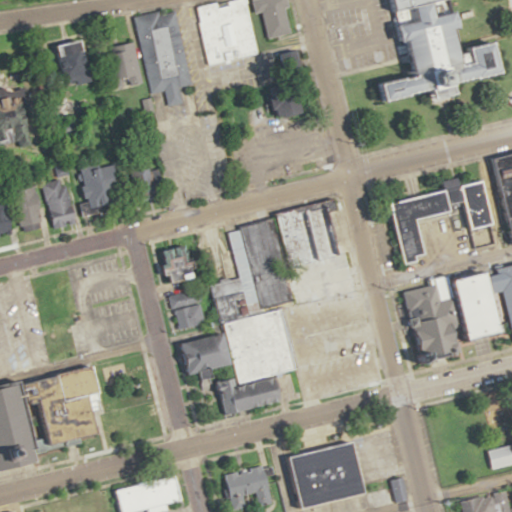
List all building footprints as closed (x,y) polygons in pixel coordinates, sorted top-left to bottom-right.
[(198,64),(257,52),(254,40),(281,34),(273,0),(226,0),(186,9),(198,64)] [(442,0),(371,0),(391,75),(356,83),(361,102),(480,72),(472,41),(454,45),(442,0)] [(168,9),(125,17),(139,94),(155,91),(158,106),(173,103),(170,87),(181,85),(168,9)] [(34,50),(49,82),(73,71),(58,39),(34,50)] [(131,83),(122,42),(92,49),(101,89),(131,83)] [(511,154),(494,158),(496,167),(481,170),(496,244),(511,241),(511,154)] [(117,163),(117,161),(67,170),(74,206),(129,196),(130,199),(149,196),(142,158),(117,163)] [(42,229),(65,223),(53,178),(30,184),(42,229)] [(377,202),(389,263),(410,259),(403,220),(452,210),(456,229),(478,225),(469,183),(377,202)] [(34,227),(24,186),(0,192),(10,233),(34,227)] [(276,305),(342,293),(326,204),(220,223),(230,278),(202,283),(210,331),(167,339),(173,375),(205,369),(213,413),(276,402),(271,373),(287,370),(276,305)] [(153,282),(180,277),(175,247),(148,252),(153,282)] [(395,289),(410,354),(485,337),(478,303),(477,303),(475,296),(494,292),(505,341),(511,339),(511,271),(511,272),(510,264),(466,274),(466,273),(395,289)] [(170,331),(198,324),(189,289),(162,296),(170,331)] [(98,435),(85,368),(0,384),(0,445),(8,443),(10,451),(30,447),(30,449),(98,435)] [(336,442),(349,492),(286,508),(273,458),(336,442)] [(511,462),(511,443),(480,452),(485,470),(511,462)] [(224,510),(259,502),(250,467),(215,476),(224,510)] [(110,511),(126,511),(173,502),(168,476),(106,489),(110,511)] [(386,480),(390,501),(401,499),(397,477),(386,480)] [(454,500),(456,511),(511,511),(511,506),(505,508),(501,490),(454,500)]
